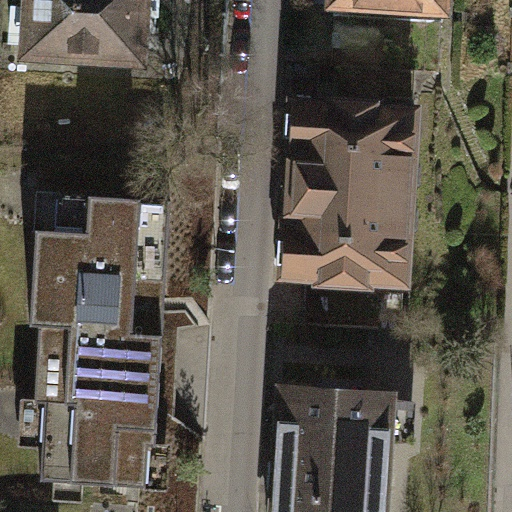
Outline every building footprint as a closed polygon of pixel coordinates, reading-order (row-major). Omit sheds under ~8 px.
[(32,0),(32,8),(10,7),(9,42),(29,42),(28,52),(135,56),(136,0),(32,0)] [(333,0),(334,3),(442,9),(442,0),(333,0)] [(285,272),(317,274),(317,281),(368,284),(368,275),(402,277),(411,114),(377,112),(378,100),(327,97),(327,106),(295,104),(285,272)] [(171,203),(56,195),(55,225),(32,224),(26,321),(37,322),(32,399),(45,400),(40,478),(142,485),(145,445),(156,445),(171,203)] [(283,386),(272,511),(381,511),(390,392),(283,386)]
